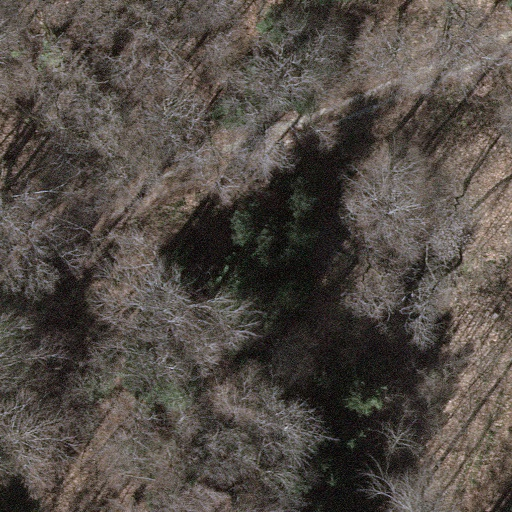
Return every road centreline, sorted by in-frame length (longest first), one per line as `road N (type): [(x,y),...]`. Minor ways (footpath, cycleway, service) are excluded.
road 1 (track): [(511,27),(0,239)]
road 2 (track): [(511,344),(432,511)]
